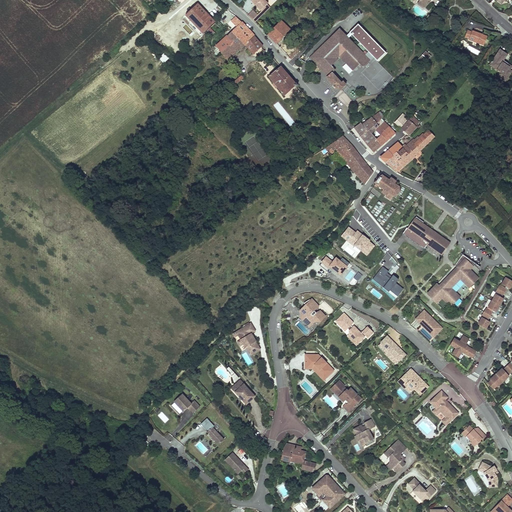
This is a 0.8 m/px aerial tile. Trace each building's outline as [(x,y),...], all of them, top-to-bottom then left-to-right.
[(252,0),(251,1),(260,11),(267,5),(268,4),(264,0),(252,0)] [(196,27),(209,16),(196,1),(183,12),(196,27)] [(260,11),(256,14),(259,17),(263,14),(270,8),(267,5),(260,11)] [(212,20),(209,16),(196,27),(200,31),(212,20)] [(280,20),(267,34),(276,44),(290,30),(280,20)] [(254,53),(262,45),(242,22),(216,45),(228,59),(246,44),(254,53)] [(386,53),(359,24),(350,33),(352,35),(368,52),(374,58),(377,61),(386,53)] [(476,30),(470,28),(470,29),(466,27),(463,34),(468,35),(467,36),(482,42),(485,34),(479,31),(479,32),(476,31),(476,30)] [(352,71),(360,64),(366,55),(365,55),(349,38),(347,36),(340,29),(313,54),(309,58),(313,63),(311,65),(319,68),(329,72),(333,67),(331,66),(327,62),(330,59),(337,58),(339,57),(352,71)] [(284,44),(281,48),(291,60),(294,56),(284,44)] [(506,53),(499,48),(490,60),(497,65),(495,68),(499,71),(496,75),(502,80),(511,69),(508,66),(505,64),(506,62),(501,58),(504,55),(506,53)] [(428,59),(432,55),(425,50),(422,55),(428,59)] [(366,55),(371,60),(374,58),(368,52),(365,55),(366,55)] [(371,60),(366,55),(360,64),(363,68),(371,60)] [(504,55),(501,58),(506,62),(505,64),(508,66),(511,61),(504,55)] [(497,65),(490,60),(488,63),(495,68),(497,65)] [(329,72),(319,68),(328,77),(333,73),(335,70),(333,67),(329,72)] [(296,86),(280,68),(270,77),(286,95),(296,86)] [(338,89),(341,91),(343,90),(347,85),(343,81),(342,83),(333,73),(328,77),(326,79),(330,84),(337,90),(338,89)] [(241,75),(233,82),(236,85),(244,78),(241,75)] [(345,93),(353,102),(359,96),(350,88),(345,93)] [(391,98),(386,94),(381,99),(386,103),(391,98)] [(397,102),(388,110),(398,122),(401,119),(404,122),(410,117),(397,102)] [(378,114),(363,124),(368,131),(373,126),(376,130),(383,125),(385,124),(381,119),(383,117),(380,112),(378,114)] [(404,122),(401,125),(408,133),(416,125),(415,123),(419,119),(413,113),(410,117),(404,122)] [(361,122),(355,127),(361,135),(369,145),(373,142),(376,139),(372,133),(376,130),(373,126),(368,131),(363,124),(361,122)] [(385,127),(383,125),(376,130),(372,133),(376,139),(373,142),(378,149),(395,133),(390,126),(385,130),(384,128),(385,127)] [(430,129),(420,138),(415,143),(420,150),(436,136),(430,129)] [(346,140),(341,133),(331,143),(340,154),(350,145),(346,140)] [(414,138),(406,145),(409,148),(415,143),(420,138),(418,136),(415,139),(414,138)] [(398,141),(380,157),(386,162),(394,155),(393,154),(396,151),(401,156),(409,148),(406,145),(405,143),(402,146),(398,141)] [(378,149),(373,142),(369,145),(374,153),(378,149)] [(394,155),(386,162),(397,172),(415,156),(414,156),(420,150),(415,143),(409,148),(401,156),(396,151),(393,154),(394,155)] [(340,154),(356,174),(366,165),(360,157),(350,145),(340,154)] [(372,171),(366,165),(356,174),(362,182),(372,171)] [(372,184),(372,185),(375,187),(377,184),(384,190),(381,192),(391,200),(395,194),(398,193),(399,190),(398,185),(394,183),(395,180),(389,177),(388,180),(379,175),(372,184)] [(401,232),(424,248),(427,243),(428,242),(439,249),(445,241),(421,224),(422,222),(423,221),(415,215),(413,219),(407,227),(406,226),(401,232)] [(441,253),(449,241),(433,230),(422,222),(421,224),(445,241),(439,249),(428,242),(427,243),(441,253)] [(366,256),(373,248),(371,246),(368,243),(368,242),(362,238),(361,238),(359,237),(360,236),(357,233),(355,235),(348,229),(341,238),(349,243),(350,241),(357,246),(356,248),(366,256)] [(479,264),(461,253),(454,265),(457,268),(456,269),(455,268),(447,277),(449,278),(441,288),(437,285),(428,295),(435,301),(436,299),(440,303),(444,299),(452,306),(457,300),(456,299),(459,294),(452,288),(461,279),(468,284),(472,280),(473,281),(478,276),(470,269),(473,265),(471,264),(472,263),(477,267),(479,264)] [(341,276),(350,264),(343,259),(340,262),(337,259),(333,263),(327,258),(320,266),(327,272),(331,267),(341,276)] [(382,266),(373,278),(397,297),(404,288),(396,283),(399,279),(382,266)] [(470,287),(479,276),(478,276),(473,281),(472,280),(468,284),(470,287)] [(487,323),(489,320),(487,319),(492,309),(495,310),(501,300),(502,297),(500,296),(506,286),(508,287),(509,284),(511,280),(504,276),(500,282),(504,285),(503,286),(498,283),(494,290),(499,293),(498,295),(494,292),(487,306),(491,308),(490,309),(486,307),(485,306),(481,313),(486,316),(485,318),(481,316),(477,322),(485,327),(487,323)] [(453,307),(462,297),(459,294),(456,299),(457,300),(452,306),(453,307)] [(299,312),(300,317),(308,321),(312,325),(317,320),(319,322),(325,317),(319,312),(315,314),(313,312),(316,309),(318,307),(311,300),(306,301),(304,304),(307,307),(305,310),(303,308),(299,312)] [(431,318),(424,311),(423,312),(430,319),(431,318)] [(442,328),(431,318),(430,319),(423,312),(416,319),(430,334),(434,330),(437,333),(442,328)] [(344,314),(336,322),(345,331),(347,329),(349,331),(349,335),(355,341),(356,339),(360,342),(366,336),(368,338),(373,333),(367,327),(361,334),(359,335),(357,333),(358,331),(354,327),(352,328),(350,326),(353,323),(344,314)] [(300,317),(300,318),(309,327),(312,325),(308,321),(300,317)] [(261,351),(252,335),(256,332),(251,325),(237,334),(239,337),(241,342),(243,341),(246,345),(244,346),(251,357),(261,351)] [(454,337),(450,344),(455,347),(452,353),(458,357),(462,351),(463,352),(463,351),(466,353),(472,357),(476,350),(470,346),(470,347),(467,345),(467,344),(466,344),(469,338),(463,334),(459,340),(454,337)] [(349,335),(347,337),(356,346),(360,342),(356,339),(355,341),(349,335)] [(387,336),(381,342),(388,349),(386,352),(391,357),(392,356),(394,358),(393,359),(397,363),(400,360),(401,360),(402,357),(405,354),(401,350),(401,351),(393,343),(393,342),(387,336)] [(381,342),(379,345),(386,352),(388,349),(381,342)] [(305,355),(305,366),(313,366),(314,365),(317,368),(315,369),(324,379),(333,371),(318,355),(305,355)] [(507,372),(511,367),(511,355),(509,358),(510,359),(505,363),(501,366),(501,365),(488,375),(489,376),(486,379),(491,385),(494,382),(495,383),(507,373),(507,372)] [(313,366),(305,366),(305,369),(312,369),(323,381),(324,379),(315,369),(317,368),(314,365),(313,366)] [(229,366),(226,369),(236,381),(239,378),(229,366)] [(429,387),(419,376),(418,377),(416,375),(417,374),(411,369),(401,379),(408,387),(407,388),(411,392),(415,389),(421,395),(429,387)] [(408,387),(401,379),(398,382),(410,393),(411,392),(407,388),(408,387)] [(240,388),(235,392),(247,405),(256,396),(240,380),(236,384),(240,388)] [(362,399),(352,389),(349,391),(344,387),(343,388),(340,384),(339,383),(332,390),(336,393),(337,394),(339,392),(342,395),(341,397),(343,399),(342,400),(345,402),(347,400),(350,403),(348,405),(347,404),(344,407),(350,413),(356,407),(355,406),(362,399)] [(236,384),(231,388),(235,392),(240,388),(236,384)] [(437,408),(436,408),(440,412),(441,411),(447,417),(445,419),(448,423),(459,413),(446,399),(448,397),(442,391),(431,402),(437,408)] [(177,400),(172,404),(182,413),(187,408),(192,414),(198,409),(192,403),(189,406),(183,399),(179,402),(177,400)] [(447,417),(441,411),(440,412),(436,408),(433,411),(447,425),(448,423),(445,419),(447,417)] [(438,421),(429,412),(425,415),(434,424),(438,421)] [(367,427),(375,423),(370,414),(354,424),(357,429),(358,428),(361,432),(358,434),(361,439),(359,440),(362,446),(371,440),(369,436),(367,433),(370,431),(369,429),(367,427)] [(415,423),(423,416),(421,414),(413,421),(415,423)] [(206,420),(200,425),(207,433),(206,434),(208,436),(206,437),(213,444),(214,442),(218,446),(223,441),(211,429),(213,428),(206,420)] [(461,433),(466,437),(466,436),(472,441),(471,442),(475,445),(482,438),(483,438),(486,435),(479,429),(479,428),(478,428),(475,429),(474,430),(472,429),(468,425),(461,433)] [(358,434),(351,438),(354,443),(359,440),(361,439),(358,434)] [(400,452),(406,447),(399,439),(386,453),(390,457),(391,456),(394,459),(392,461),(396,466),(395,467),(399,471),(407,464),(404,461),(401,458),(403,456),(400,452)] [(282,449),(280,459),(289,462),(290,460),(301,463),(301,464),(300,466),(305,467),(306,462),(302,461),(304,452),(300,451),(300,447),(296,446),(294,452),(282,449)] [(232,452),(224,460),(237,474),(240,471),(243,474),(248,469),(232,452)] [(497,474),(495,472),(498,470),(495,465),(491,467),(490,465),(483,461),(478,469),(484,473),(489,480),(488,487),(498,487),(498,477),(497,474)] [(346,493),(342,489),(340,489),(334,482),(334,480),(330,476),(328,476),(314,489),(320,495),(325,490),(332,497),(326,502),(332,508),(346,495),(346,493)] [(414,490),(426,502),(438,490),(432,485),(427,490),(421,484),(422,483),(416,477),(410,483),(415,489),(414,490)] [(332,497),(325,490),(320,495),(314,489),(313,490),(320,497),(324,494),(328,498),(324,502),(331,509),(332,508),(326,502),(332,497)] [(511,511),(511,508),(510,507),(511,504),(511,496),(509,493),(493,509),(496,511),(511,511)]
